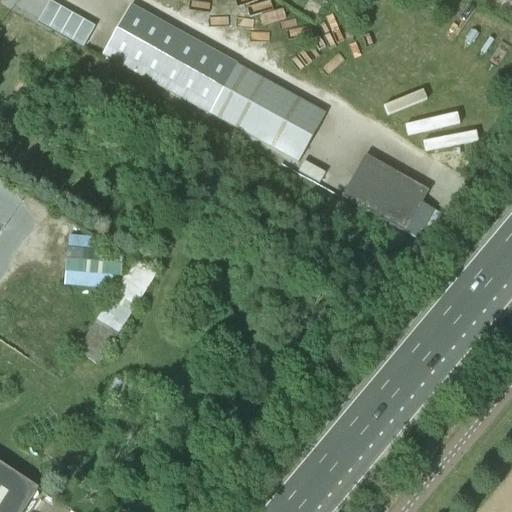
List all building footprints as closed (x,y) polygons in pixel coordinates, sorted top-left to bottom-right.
[(296,164),(323,115),(130,7),(103,57),(296,164)] [(365,156),(342,198),(406,234),(430,192),(365,156)] [(120,278),(122,254),(67,249),(65,274),(120,278)] [(98,367),(155,276),(134,263),(76,353),(98,367)] [(245,416),(240,411),(236,408),(226,420),(229,423),(230,421),(234,426),(232,428),(239,434),(252,420),(246,414),(245,416)] [(0,511),(26,511),(40,491),(0,464),(0,511)]
